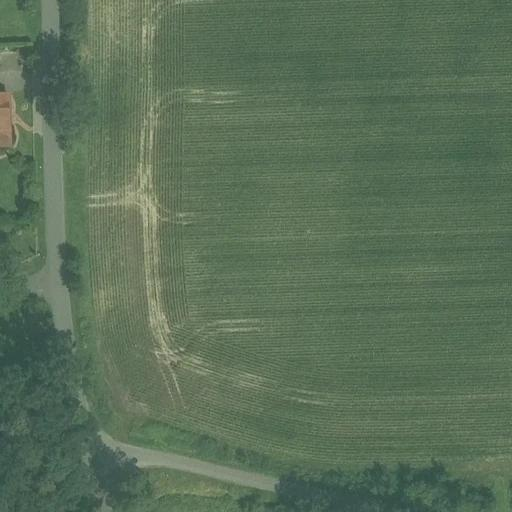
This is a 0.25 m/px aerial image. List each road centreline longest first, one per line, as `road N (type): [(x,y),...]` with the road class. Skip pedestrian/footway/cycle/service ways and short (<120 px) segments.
road 1 (unclassified): [(89,451),(60,291),(49,0)]
road 2 (unclassified): [(89,451),(380,511)]
